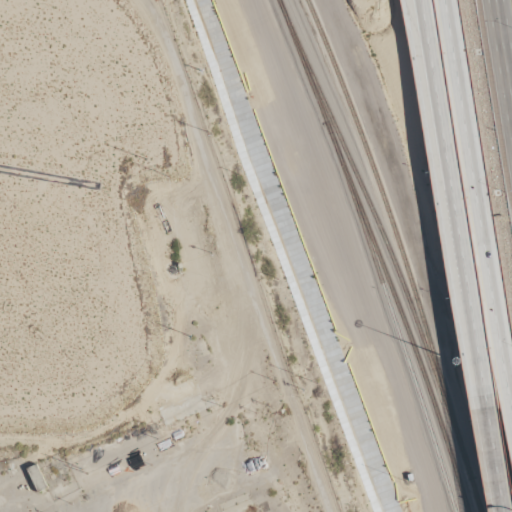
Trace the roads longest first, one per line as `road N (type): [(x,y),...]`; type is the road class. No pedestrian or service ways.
road 1 (motorway): [(423,0),(489,423)]
road 2 (motorway): [(511,369),(451,0)]
